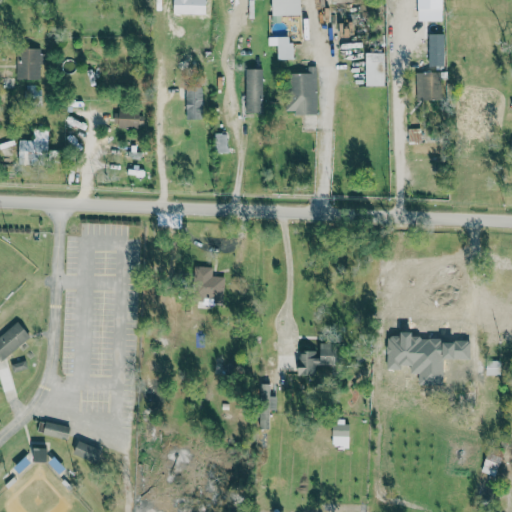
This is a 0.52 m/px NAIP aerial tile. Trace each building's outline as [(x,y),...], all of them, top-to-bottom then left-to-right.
[(207,15),(206,0),(174,0),(174,14),(207,15)] [(302,15),(301,0),(273,0),(273,16),(302,15)] [(293,42),(302,42),(300,17),(292,17),(293,42)] [(446,66),(445,34),(429,34),(430,67),(446,66)] [(293,37),(278,37),(278,60),(293,60),(293,37)] [(40,48),(16,49),(16,80),(41,79),(40,48)] [(386,53),(366,53),(366,86),(385,86),(386,53)] [(317,67),(308,67),(308,74),(287,74),(288,111),(295,111),(295,115),(318,114),(317,67)] [(264,69),(246,70),(246,114),(264,114),(264,69)] [(442,72),(416,73),(417,100),(442,100),(442,72)] [(187,120),(204,119),(203,87),(185,88),(187,120)] [(144,127),(144,111),(115,110),(115,127),(144,127)] [(49,129),(34,129),(33,140),(19,140),(19,163),(48,164),(49,129)] [(409,142),(421,141),(421,129),(408,129),(409,142)] [(215,153),(227,153),(228,134),(216,134),(215,153)] [(212,266),(197,266),(196,292),(218,293),(218,276),(212,275),(212,266)] [(0,336),(0,359),(2,361),(30,335),(17,320),(0,336)] [(299,375),(317,375),(317,364),(333,364),(333,343),(320,342),(320,351),(300,350),(299,375)] [(27,368),(24,360),(11,365),(14,372),(27,368)] [(501,375),(502,361),(486,360),(486,374),(501,375)] [(259,428),(271,428),(272,383),(260,383),(259,428)] [(67,439),(70,427),(46,421),(43,433),(67,439)] [(102,449),(78,441),(74,454),(98,462),(102,449)] [(34,461),(48,461),(48,448),(34,447),(34,461)] [(496,475),(498,467),(509,470),(511,458),(511,456),(487,451),(482,472),(496,475)]
